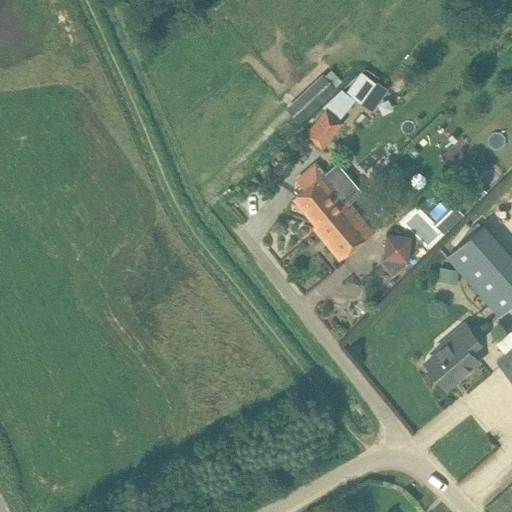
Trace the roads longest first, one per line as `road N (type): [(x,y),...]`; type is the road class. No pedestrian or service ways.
road 1 (residential): [(238,234),(343,363),(403,453)]
road 2 (unclassified): [(277,511),(370,459),(403,453)]
